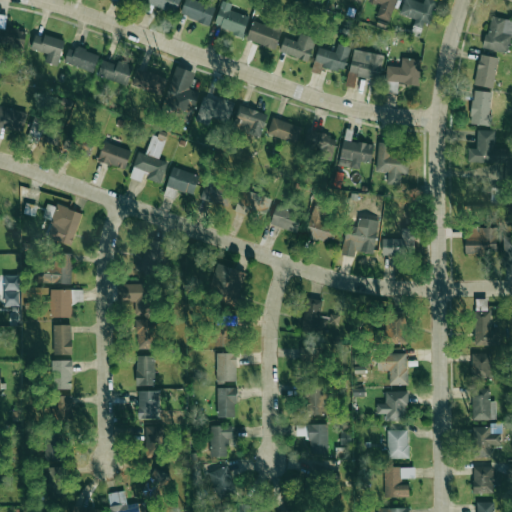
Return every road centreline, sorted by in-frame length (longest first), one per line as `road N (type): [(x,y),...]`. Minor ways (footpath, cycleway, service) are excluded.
road 1 (residential): [(0,160),(346,281),(511,288)]
road 2 (residential): [(443,511),(439,118),(468,0)]
road 3 (residential): [(43,0),(307,95),(439,118)]
road 4 (residential): [(104,464),(103,274),(118,202)]
road 5 (residential): [(269,460),(268,338),(283,263)]
